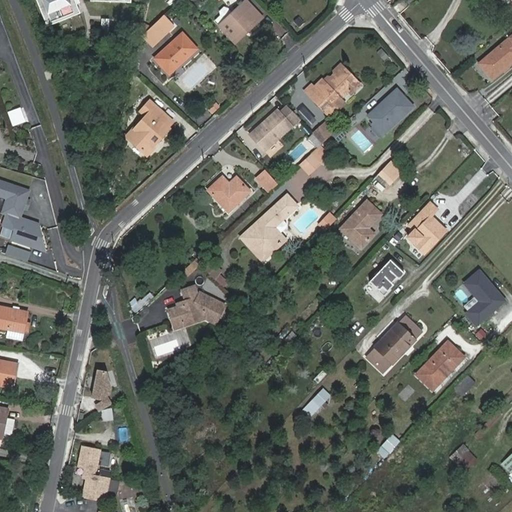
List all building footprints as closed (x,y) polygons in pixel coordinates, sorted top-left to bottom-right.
[(80,14),(74,0),(36,0),(47,27),(55,23),(54,20),(70,13),(72,17),(80,14)] [(248,10),(252,7),(246,0),(218,27),(232,41),(248,25),(251,28),(259,21),(248,10)] [(216,21),(220,25),(232,13),(227,8),(224,7),(220,12),(220,15),(221,16),(216,21)] [(262,18),(252,7),(248,10),(259,21),(262,18)] [(54,20),(55,23),(72,17),(70,13),(54,20)] [(161,17),(142,35),(151,45),(171,27),(161,17)] [(248,25),(232,41),(235,44),(251,28),(248,25)] [(511,27),(504,34),(509,40),(478,67),(490,80),(511,62),(511,27)] [(182,33),(154,59),(169,75),(198,49),(182,33)] [(342,65),(324,81),(328,85),(331,84),(333,82),(331,80),(344,68),(342,65)] [(328,85),(324,81),(323,80),(314,87),(312,84),(305,91),(330,119),(346,104),(342,100),(350,93),(348,91),(358,83),(344,68),(331,80),(333,82),(331,84),(328,85)] [(348,91),(350,93),(353,97),(362,87),(358,83),(348,91)] [(382,136),(414,107),(397,88),(383,101),(385,102),(380,106),(379,105),(368,115),(374,122),(371,125),(382,136)] [(145,116),(132,130),(134,132),(128,140),(146,156),(152,150),(151,149),(169,128),(168,127),(173,121),(149,101),(140,111),(145,116)] [(278,111),(251,136),(266,151),(300,120),(288,107),(281,114),(278,111)] [(332,134),(338,142),(351,132),(345,124),(332,134)] [(322,144),(329,137),(320,127),(313,134),(317,138),(322,144)] [(134,132),(132,130),(131,129),(125,137),(128,140),(134,132)] [(313,134),(308,138),(312,142),(317,138),(313,134)] [(317,138),(312,142),(317,148),(322,144),(317,138)] [(310,155),(319,165),(329,156),(320,146),(310,155)] [(310,155),(298,165),(308,176),(319,165),(310,155)] [(392,185),(404,169),(390,160),(379,176),(392,185)] [(256,179),(268,193),(278,184),(265,171),(256,179)] [(207,191),(228,212),(250,191),(236,177),(229,184),(222,177),(207,191)] [(0,179),(0,193),(8,196),(3,211),(7,212),(19,217),(29,189),(0,179)] [(287,196),(240,238),(261,262),(284,240),(278,233),(274,228),(281,221),(296,207),(287,196)] [(340,229),(361,249),(374,235),(368,229),(381,215),(366,201),(340,229)] [(408,226),(413,231),(406,238),(424,254),(446,231),(431,217),(437,210),(430,203),(408,226)] [(19,217),(7,212),(3,224),(15,228),(11,238),(32,245),(46,250),(40,227),(38,227),(39,223),(19,217)] [(327,221),(322,227),(326,230),(334,221),(328,216),(325,219),(327,221)] [(285,224),(281,221),(274,228),(278,233),(284,228),(285,224)] [(3,224),(0,232),(0,233),(11,238),(15,228),(3,224)] [(29,252),(8,245),(5,252),(26,260),(29,252)] [(199,264),(201,267),(208,260),(206,257),(199,264)] [(390,259),(370,281),(384,295),(405,274),(390,259)] [(208,260),(201,267),(214,279),(221,271),(208,260)] [(507,299),(478,267),(461,281),(478,300),(463,313),(475,327),(507,299)] [(221,273),(215,279),(223,286),(228,281),(221,273)] [(459,288),(455,294),(463,301),(468,296),(459,288)] [(137,314),(156,298),(151,292),(139,302),(136,298),(129,304),(137,314)] [(187,307),(199,303),(196,292),(184,296),(187,307)] [(216,324),(225,305),(203,295),(199,303),(187,307),(185,311),(180,313),(170,316),(173,325),(182,322),(182,325),(192,321),(203,321),(206,320),(216,324)] [(0,328),(8,330),(24,333),(28,312),(0,306),(0,328)] [(406,316),(366,357),(383,373),(422,332),(406,316)] [(182,322),(173,325),(175,330),(203,321),(192,321),(182,325),(182,322)] [(24,333),(8,330),(7,338),(22,341),(24,333)] [(448,342),(416,375),(432,390),(464,357),(448,342)] [(0,385),(13,388),(18,364),(0,360),(0,385)] [(108,376),(100,374),(94,401),(103,403),(104,403),(105,404),(98,409),(102,416),(114,408),(108,400),(112,398),(113,392),(108,376)] [(474,384),(468,377),(455,389),(461,396),(474,384)] [(410,406),(421,397),(409,384),(398,394),(410,406)] [(325,387),(297,414),(305,422),(333,396),(325,387)] [(0,431),(5,433),(10,407),(0,405),(0,431)] [(12,434),(16,419),(10,418),(6,432),(12,434)] [(380,452),(386,457),(401,442),(396,436),(380,452)] [(86,468),(85,478),(81,497),(103,501),(108,477),(93,474),(93,470),(95,470),(99,448),(81,445),(77,466),(82,467),(86,468)] [(469,450),(462,459),(472,467),(479,458),(469,450)] [(511,453),(498,465),(511,480),(511,453)]
